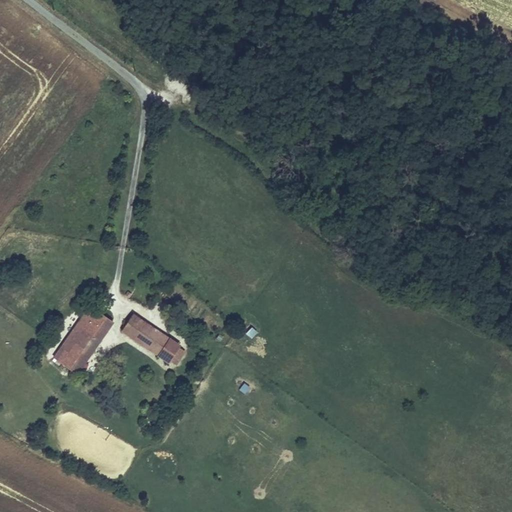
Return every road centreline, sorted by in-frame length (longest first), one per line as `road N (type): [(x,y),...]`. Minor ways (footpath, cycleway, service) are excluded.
road 1 (residential): [(114,293),(142,94)]
road 2 (residential): [(142,94),(28,0)]
